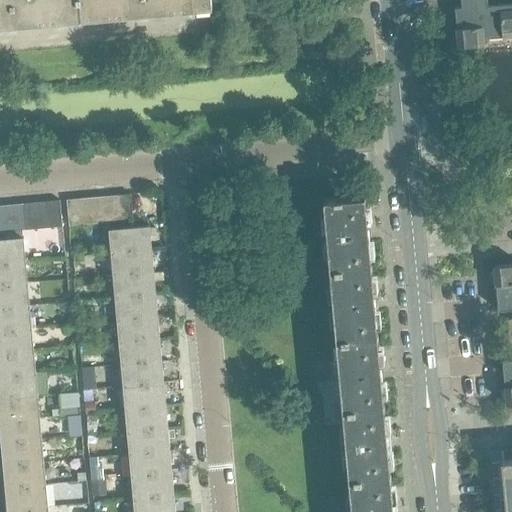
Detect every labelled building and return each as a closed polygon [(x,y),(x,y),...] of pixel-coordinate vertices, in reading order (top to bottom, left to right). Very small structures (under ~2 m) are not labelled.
[(0,0),(0,24),(16,23),(14,0),(0,0)] [(14,0),(16,23),(82,17),(80,0),(14,0)] [(80,0),(82,17),(148,11),(146,0),(80,0)] [(146,0),(148,11),(213,6),(212,0),(146,0)] [(511,2),(488,4),(487,0),(461,0),(462,6),(456,6),(459,45),(485,43),(484,36),(503,35),(511,34),(511,2)] [(133,219),(131,193),(120,194),(122,219),(128,219),(133,219)] [(106,195),(108,221),(117,220),(122,219),(120,194),(106,195)] [(331,268),(372,264),(369,229),(366,194),(325,198),(331,268)] [(96,222),(108,221),(106,195),(94,196),(96,222)] [(82,197),(84,223),(96,222),(94,196),(82,197)] [(69,224),(84,223),(82,197),(67,198),(69,224)] [(48,200),(50,226),(63,225),(60,199),(48,200)] [(35,201),(37,227),(50,226),(48,200),(35,201)] [(22,202),(25,228),(37,227),(35,201),(22,202)] [(12,229),(23,228),(25,228),(22,202),(10,203),(12,229)] [(0,204),(0,230),(12,229),(10,203),(0,204)] [(128,226),(128,219),(122,219),(117,220),(117,227),(128,226)] [(150,224),(128,226),(117,227),(110,228),(112,250),(152,247),(150,224)] [(0,260),(26,259),(24,236),(0,238),(0,260)] [(154,270),(152,247),(112,250),(114,273),(154,270)] [(0,283),(28,281),(26,259),(0,260),(0,283)] [(496,283),(499,309),(511,307),(511,317),(508,318),(510,344),(511,343),(511,262),(494,264),(496,283)] [(375,300),(372,264),(331,268),(337,338),(379,335),(375,300)] [(157,292),(154,270),(114,273),(116,295),(157,292)] [(0,306),(30,304),(28,281),(0,283),(0,306)] [(118,318),(159,315),(157,292),(116,295),(118,318)] [(0,328),(32,326),(30,304),(0,306),(0,328)] [(120,340),(161,337),(159,315),(118,318),(120,340)] [(0,351),(34,349),(32,326),(0,328),(0,351)] [(344,408),(385,405),(382,370),(379,335),(337,338),(344,408)] [(122,363),(163,360),(161,337),(120,340),(122,363)] [(0,374),(36,371),(34,349),(0,351),(0,374)] [(511,357),(503,358),(505,385),(506,403),(511,402),(511,357)] [(124,385),(165,382),(163,360),(122,363),(124,385)] [(0,396),(38,394),(36,371),(0,374),(0,396)] [(95,388),(94,376),(83,377),(83,389),(95,388)] [(126,408),(167,405),(165,382),(124,385),(126,408)] [(80,406),(78,392),(58,394),(60,408),(52,408),(53,416),(79,414),(78,406),(80,406)] [(0,419),(40,416),(38,394),(0,396),(0,419)] [(94,397),(84,397),(85,410),(95,410),(94,397)] [(128,430),(169,427),(167,405),(126,408),(128,430)] [(350,479),(391,475),(388,440),(385,405),(344,408),(350,479)] [(95,411),(85,411),(87,431),(96,431),(95,411)] [(0,421),(2,442),(42,439),(40,416),(0,419),(0,421)] [(130,453),(171,450),(169,427),(128,430),(130,453)] [(96,444),(97,436),(88,436),(88,444),(96,444)] [(4,464),(44,461),(42,439),(2,442),(4,464)] [(132,475),(173,472),(171,450),(130,453),(132,475)] [(99,465),(98,457),(91,458),(92,466),(99,465)] [(511,511),(511,458),(502,460),(507,511),(511,511)] [(6,487),(46,484),(44,461),(4,464),(6,487)] [(99,465),(92,466),(92,470),(93,480),(98,479),(106,478),(104,465),(99,465)] [(134,498),(175,495),(173,472),(132,475),(134,498)] [(394,511),(394,510),(391,475),(350,479),(353,511),(394,511)] [(98,479),(93,480),(94,495),(107,494),(106,478),(98,479)] [(8,509),(48,506),(46,484),(6,487),(8,509)] [(135,511),(176,511),(175,495),(134,498),(135,511)]
